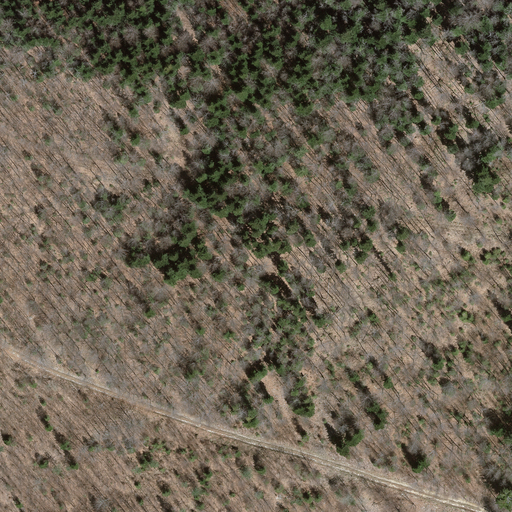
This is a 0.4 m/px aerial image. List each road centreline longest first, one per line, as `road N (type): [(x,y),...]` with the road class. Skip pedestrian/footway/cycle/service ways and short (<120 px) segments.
road 1 (track): [(511,234),(185,182),(0,137)]
road 2 (track): [(0,346),(79,381),(485,511)]
